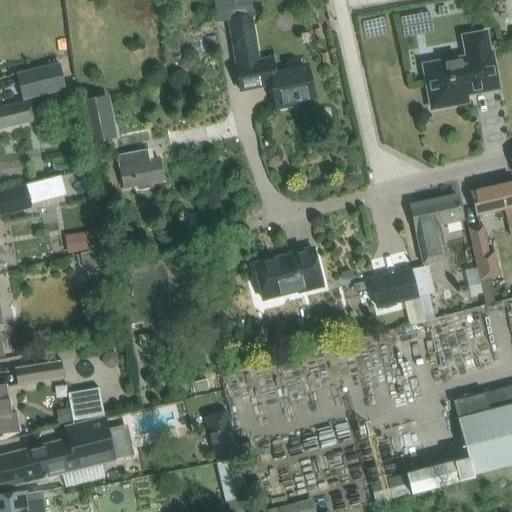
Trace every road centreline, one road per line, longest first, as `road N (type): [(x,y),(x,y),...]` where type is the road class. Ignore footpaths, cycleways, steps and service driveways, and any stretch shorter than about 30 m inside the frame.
road 1 (residential): [(244,105),(264,190),(287,207),(319,207),(511,158)]
road 2 (track): [(341,16),(383,191)]
